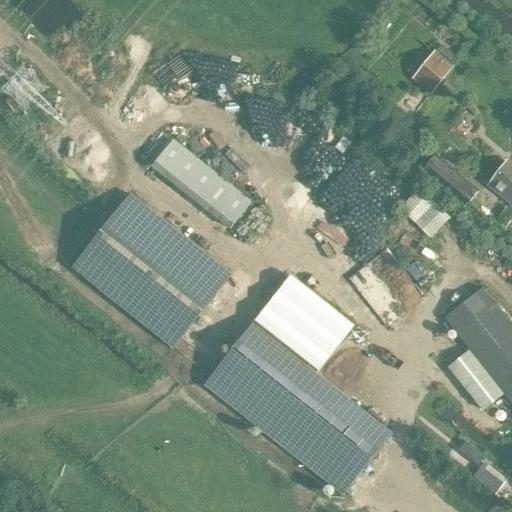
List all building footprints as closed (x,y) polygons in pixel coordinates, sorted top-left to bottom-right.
[(435,51),(413,78),(431,93),(454,66),(449,62),(454,56),(440,45),(435,51)] [(151,168),(231,229),(253,200),(174,139),(151,168)] [(471,202),(477,194),(434,158),(428,165),(471,202)] [(511,165),(507,162),(488,187),(511,205),(511,165)] [(419,188),(400,210),(416,224),(435,203),(419,188)] [(175,350),(233,277),(131,196),(73,269),(175,350)] [(511,402),(511,326),(482,288),(444,318),(471,352),(450,368),(483,411),(505,394),(511,402)] [(206,385),(346,495),(393,435),(254,325),(206,385)] [(465,441),(458,450),(477,465),(484,457),(465,441)] [(486,461),(472,478),(495,496),(508,479),(486,461)]
